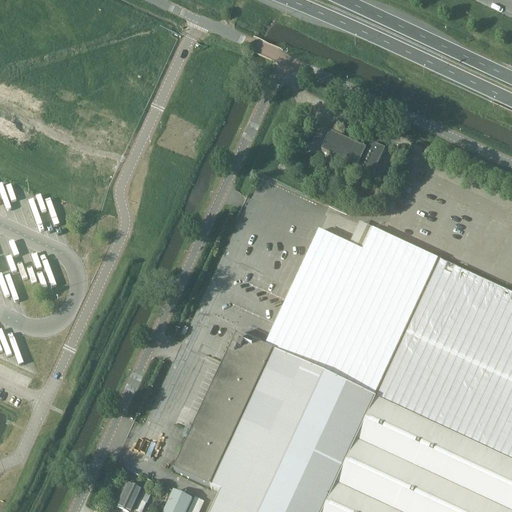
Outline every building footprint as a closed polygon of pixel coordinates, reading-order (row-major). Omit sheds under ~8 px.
[(357,169),(366,150),(330,133),(321,152),(357,169)] [(372,143),(368,151),(359,170),(373,176),(385,150),(372,143)] [(401,340),(408,326),(438,261),(372,230),(362,252),(319,232),(264,348),(374,399),(401,340)] [(511,463),(511,294),(440,262),(410,327),(408,326),(401,340),(403,341),(376,400),(511,463)] [(374,399),(264,348),(264,349),(237,336),(174,472),(221,494),(212,511),(323,511),(376,400),(374,399)] [(511,511),(511,463),(376,400),(323,511),(511,511)] [(127,486),(116,509),(122,511),(133,511),(139,501),(146,504),(147,505),(151,496),(128,484),(127,486)] [(173,492),(164,511),(186,511),(192,501),(173,492)] [(199,511),(203,503),(195,500),(189,511),(199,511)]
